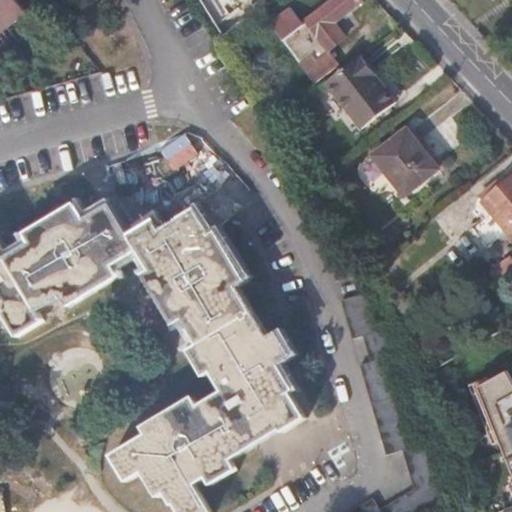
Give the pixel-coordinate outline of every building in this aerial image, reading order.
[(0,0),(0,31),(26,11),(17,0),(0,0)] [(213,0),(211,0),(205,4),(218,25),(225,19),(213,0)] [(342,67),(331,52),(351,38),(339,22),(362,5),(358,0),(331,0),(302,22),(291,8),(271,24),(317,86),(324,81),(342,67)] [(223,32),(239,20),(235,13),(225,19),(218,25),(223,32)] [(225,37),(230,45),(246,35),(241,27),(225,37)] [(393,103),(356,56),(342,67),(324,81),(362,128),(393,103)] [(405,130),(370,153),(399,195),(433,170),(405,130)] [(505,234),(511,228),(511,176),(501,185),(496,179),(478,192),(505,234)] [(0,308),(18,339),(44,323),(38,313),(66,298),(72,307),(122,277),(116,266),(142,252),(153,270),(145,275),(177,326),(187,320),(201,345),(191,351),(207,377),(215,373),(226,391),(201,406),(195,396),(144,426),(149,434),(115,455),(129,481),(144,473),(160,498),(168,493),(175,504),(178,503),(183,511),(212,511),(197,485),(208,479),(213,486),(238,470),(234,460),(280,432),(284,434),(306,420),(276,369),(295,359),(280,333),(270,339),(242,290),(250,284),(220,234),(214,237),(198,211),(166,230),(160,219),(133,235),(114,204),(88,220),(75,199),(25,229),(30,239),(6,254),(0,244),(0,308)] [(511,228),(505,234),(498,238),(507,250),(511,246),(511,228)] [(511,257),(510,255),(490,270),(498,281),(511,270),(511,257)] [(406,453),(417,493),(443,485),(432,446),(416,450),(390,360),(400,358),(393,331),(383,335),(371,293),(343,301),(355,342),(364,340),(372,366),(362,368),(388,459),(406,453)] [(502,445),(511,471),(511,371),(476,389),(494,428),(486,432),(493,447),(502,445)] [(427,511),(417,493),(382,510),(376,500),(349,511),(427,511)]
